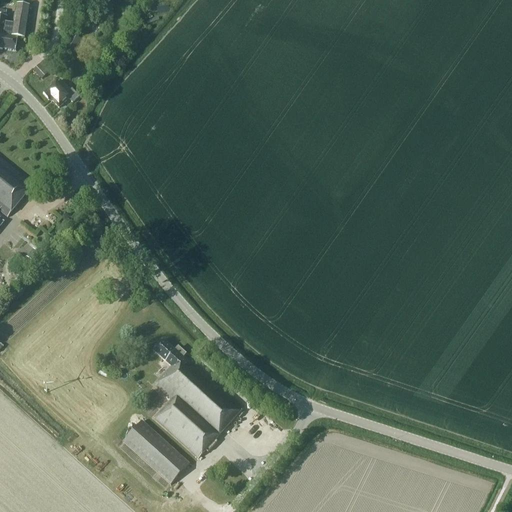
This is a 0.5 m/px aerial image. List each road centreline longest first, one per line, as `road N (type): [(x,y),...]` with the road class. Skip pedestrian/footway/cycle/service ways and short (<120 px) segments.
road 1 (tertiary): [(310,407),(246,365),(174,299),(26,94),(0,73)]
road 2 (tertiary): [(511,472),(310,407)]
road 3 (unclassified): [(226,511),(310,407)]
